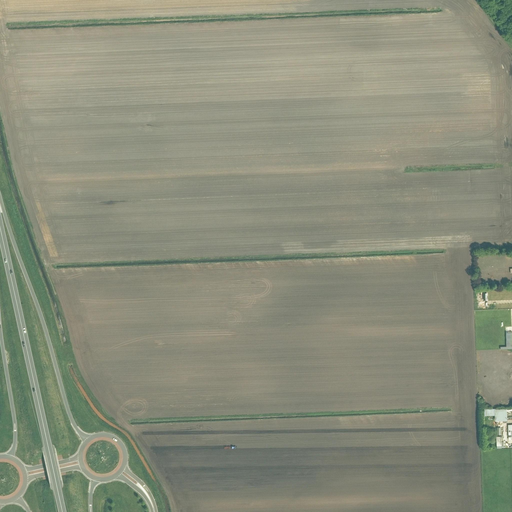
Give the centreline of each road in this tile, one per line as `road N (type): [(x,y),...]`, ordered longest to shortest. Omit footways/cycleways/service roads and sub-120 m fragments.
road 1 (trunk): [(61,511),(0,229)]
road 2 (trunk): [(88,439),(69,413),(0,205)]
road 3 (trunk): [(0,334),(15,430),(10,456)]
